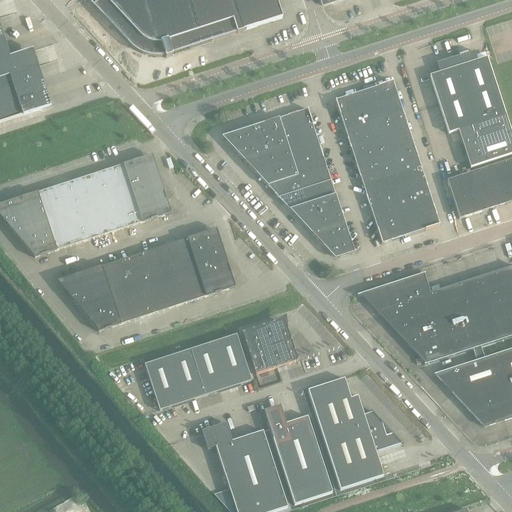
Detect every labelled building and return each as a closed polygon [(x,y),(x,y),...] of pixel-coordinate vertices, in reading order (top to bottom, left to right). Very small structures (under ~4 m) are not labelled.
[(279,1),(278,0),(91,0),(88,3),(94,9),(94,8),(130,46),(131,48),(133,49),(134,51),(136,52),(138,53),(140,54),(142,55),(144,56),(145,56),(148,57),(150,58),(152,58),(154,58),(156,58),(159,58),(161,58),(163,58),(165,58),(166,60),(173,57),(172,55),(237,34),(237,35),(244,33),(244,32),(283,20),(277,2),(279,1)] [(511,156),(511,136),(506,117),(487,59),(477,62),(474,53),(437,65),(440,75),(430,78),(449,135),(458,132),(470,170),(511,156)] [(7,78),(0,57),(0,124),(43,110),(30,71),(7,78)] [(439,226),(416,154),(393,84),(393,83),(378,88),(336,102),(335,102),(340,117),(377,231),(382,246),(382,245),(425,231),(425,232),(440,227),(440,226),(439,226)] [(349,240),(331,183),(312,126),(308,111),(307,111),(279,120),(264,125),(226,138),(222,139),(225,142),(245,163),(245,164),(255,174),(256,176),(256,175),(313,236),(312,236),(318,243),(323,249),(324,248),(332,257),(335,260),(354,254),(354,255),(350,240),(349,240)] [(171,213),(162,186),(155,165),(152,157),(149,158),(134,163),(0,206),(0,217),(35,259),(151,222),(171,215),(171,213)] [(459,221),(511,203),(511,161),(447,183),(459,221)] [(234,287),(226,260),(219,240),(219,239),(216,231),(213,232),(196,238),(57,283),(68,296),(99,333),(121,326),(229,291),(235,289),(234,287)] [(511,338),(511,267),(511,266),(511,267),(511,269),(511,271),(505,274),(505,273),(504,273),(501,273),(481,279),(482,282),(474,284),(474,283),(473,283),(470,283),(450,289),(451,292),(443,294),(443,293),(442,293),(439,293),(431,296),(424,276),(425,276),(425,275),(385,288),(366,294),(369,304),(371,306),(372,307),(375,306),(378,314),(382,312),(385,321),(388,324),(392,323),(395,330),(394,330),(394,331),(399,330),(401,339),(402,339),(404,341),(404,342),(408,340),(411,348),(410,348),(410,349),(415,347),(418,356),(420,358),(420,359),(425,358),(427,365),(424,366),(424,367),(511,338)] [(274,325),(274,324),(242,334),(256,377),(298,363),(288,331),(287,331),(286,328),(285,327),(284,325),(281,323),(279,323),(277,324),(274,325)] [(252,383),(237,336),(214,344),(229,390),(252,383)] [(229,390),(214,344),(191,351),(206,398),(229,390)] [(511,350),(434,376),(434,377),(436,376),(445,386),(446,386),(447,386),(448,386),(450,385),(450,386),(450,385),(453,393),(452,393),(481,425),(483,427),(484,427),(485,428),(486,428),(490,426),(490,427),(495,425),(494,422),(495,422),(494,421),(502,419),(502,420),(504,419),(504,422),(511,419),(511,350)] [(206,398),(191,351),(167,359),(183,405),(206,398)] [(183,405),(167,359),(144,366),(160,413),(183,405)] [(371,412),(370,413),(372,414),(364,417),(358,398),(351,400),(345,380),(308,392),(340,492),(384,478),(376,454),(401,446),(403,448),(404,447),(392,435),(392,436),(386,438),(382,425),(371,412)] [(332,494),(308,418),(286,425),(280,407),(264,412),(295,507),(332,494)] [(278,511),(288,509),(263,433),(232,443),(226,425),(202,433),(208,451),(216,449),(236,511),(278,511)]
